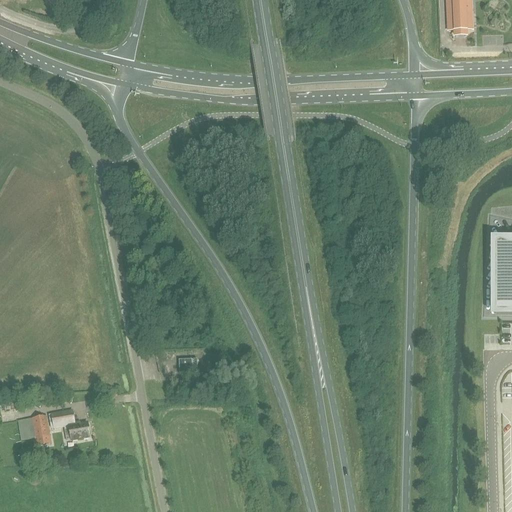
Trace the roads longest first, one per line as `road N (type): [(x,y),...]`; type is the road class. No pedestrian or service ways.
road 1 (unclassified): [(166,511),(100,170),(71,119),(0,80)]
road 2 (primary): [(121,85),(126,138),(252,327),(315,511)]
road 3 (primary): [(408,511),(418,97)]
road 4 (secondary): [(121,85),(259,102),(418,97)]
road 5 (secondary): [(415,76),(255,80),(127,64)]
road 6 (primary): [(303,264),(259,0)]
road 7 (primary): [(351,511),(303,264)]
road 8 (primary): [(303,264),(337,511)]
road 9 (unclassified): [(511,358),(490,388),(495,511)]
road 10 (secondary): [(127,64),(0,25)]
road 11 (secondary): [(0,35),(51,66),(121,85)]
